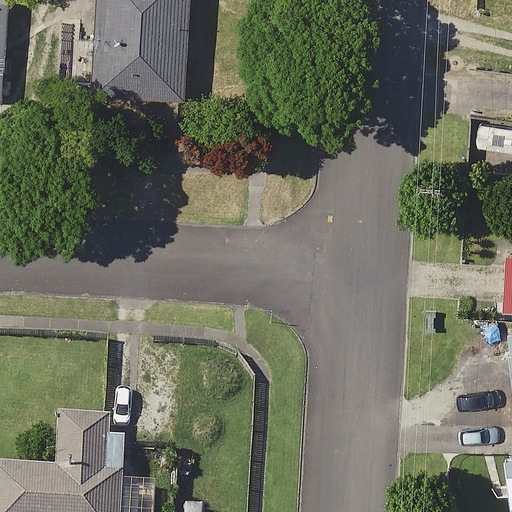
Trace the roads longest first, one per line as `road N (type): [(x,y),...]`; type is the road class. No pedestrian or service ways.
road 1 (residential): [(364,273),(0,256)]
road 2 (residential): [(377,0),(364,273)]
road 3 (residential): [(364,273),(353,511)]
